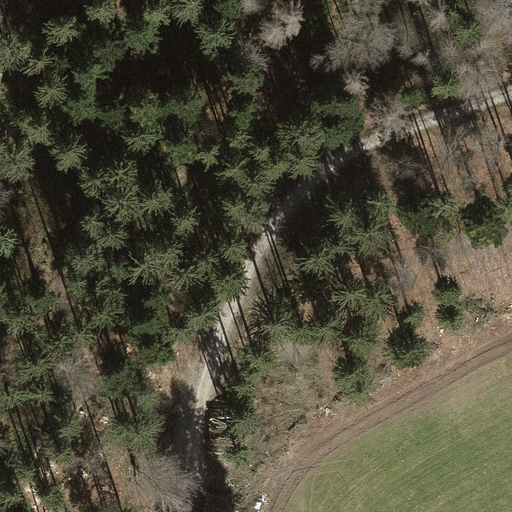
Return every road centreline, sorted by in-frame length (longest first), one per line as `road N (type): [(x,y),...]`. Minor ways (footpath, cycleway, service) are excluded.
road 1 (track): [(511,97),(401,128),(314,181),(257,250),(214,347),(185,511)]
road 2 (track): [(262,511),(270,489),(331,435),(507,342)]
